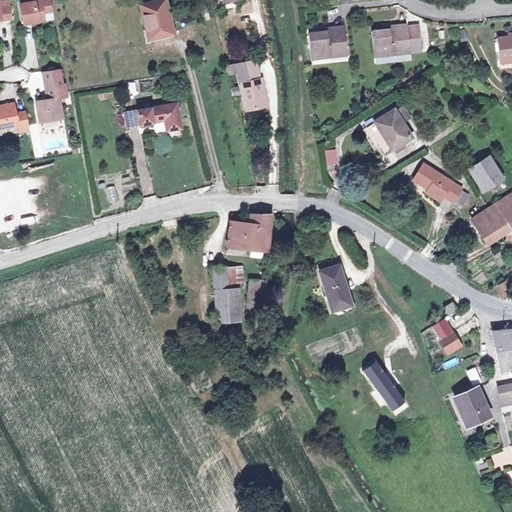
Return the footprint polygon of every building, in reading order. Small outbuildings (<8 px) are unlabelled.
[(25,24),(46,20),(44,11),(54,10),(52,0),(38,0),(21,3),(25,24)] [(151,36),(173,30),(165,0),(157,0),(142,4),(151,36)] [(0,17),(1,19),(11,18),(10,6),(0,7),(0,17)] [(375,52),(392,51),(392,47),(420,44),(418,22),(408,23),(408,20),(389,22),(390,28),(382,29),(382,26),(372,27),(375,52)] [(311,55),(329,54),(329,50),(347,48),(344,23),(326,24),(327,30),(320,31),(319,28),(308,29),(311,55)] [(499,58),(511,57),(511,33),(508,34),(508,31),(496,33),(499,58)] [(65,66),(46,69),(52,97),(38,100),(41,120),(64,116),(60,95),(70,94),(69,90),(65,66)] [(244,108),(265,104),(257,68),(237,72),(244,108)] [(142,123),(166,119),(168,129),(183,127),(179,101),(139,108),(142,123)] [(0,127),(18,124),(18,126),(28,124),(25,110),(16,112),(14,102),(6,103),(7,105),(0,106),(0,127)] [(400,105),(393,110),(400,121),(407,116),(400,105)] [(391,108),(373,120),(390,148),(409,135),(400,121),(393,110),(391,108)] [(324,150),(325,163),(337,162),(336,149),(324,150)] [(481,188),(502,174),(488,154),(467,168),(481,188)] [(421,163),(411,180),(426,189),(427,188),(442,197),(443,196),(451,202),(452,200),(459,189),(460,187),(421,163)] [(268,170),(269,182),(277,181),(276,169),(268,170)] [(110,202),(118,201),(116,185),(107,186),(110,202)] [(426,189),(424,192),(439,201),(442,197),(427,188),(426,189)] [(467,194),(459,189),(452,200),(460,205),(467,194)] [(498,209),(474,225),(485,240),(511,224),(511,225),(511,190),(502,197),(494,203),(498,209)] [(498,209),(494,203),(470,218),(474,225),(498,209)] [(230,249),(252,249),(267,250),(270,212),(252,212),(251,221),(248,221),(230,221),(227,249),(230,249)] [(322,270),(336,310),(354,302),(340,263),(322,270)] [(211,267),(212,284),(245,282),(244,265),(211,267)] [(511,289),(505,278),(498,282),(504,293),(511,291),(511,289)] [(268,300),(270,280),(268,280),(250,279),(248,312),(261,313),(261,300),(268,300)] [(214,288),(216,320),(230,319),(242,318),(240,286),(214,288)] [(444,306),(448,313),(457,307),(452,300),(444,306)] [(442,317),(432,323),(440,337),(447,332),(451,329),(453,328),(444,315),(442,317)] [(216,320),(216,329),(231,328),(230,319),(216,320)] [(511,364),(511,349),(508,325),(493,327),(501,367),(511,364)] [(231,328),(216,329),(218,346),(232,344),(231,328)] [(440,337),(445,345),(458,336),(453,328),(451,329),(447,332),(440,337)] [(462,342),(458,336),(445,345),(449,351),(462,342)] [(377,359),(364,369),(394,409),(407,399),(377,359)] [(474,382),(483,379),(478,366),(469,369),(474,382)] [(501,411),(511,407),(511,380),(494,385),(501,411)] [(457,395),(468,422),(490,413),(478,386),(457,395)] [(489,453),(493,468),(511,462),(511,455),(510,448),(489,453)] [(474,459),(478,469),(485,467),(482,456),(474,459)]
